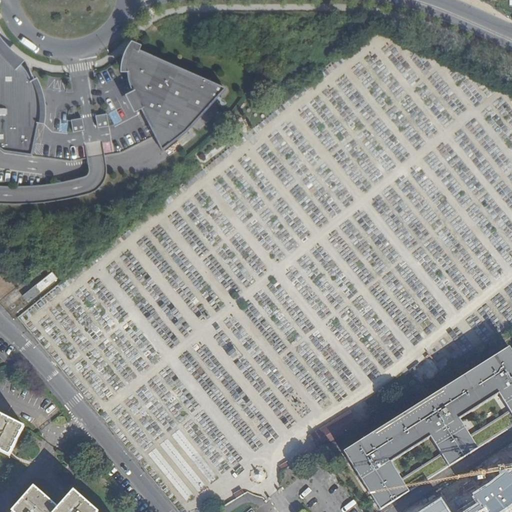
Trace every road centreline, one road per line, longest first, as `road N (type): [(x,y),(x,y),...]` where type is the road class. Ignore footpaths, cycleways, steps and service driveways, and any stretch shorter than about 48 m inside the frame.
road 1 (residential): [(164,511),(0,322)]
road 2 (tertiary): [(9,6),(29,37),(64,50),(100,40),(123,16)]
road 3 (tertiary): [(388,0),(511,47)]
